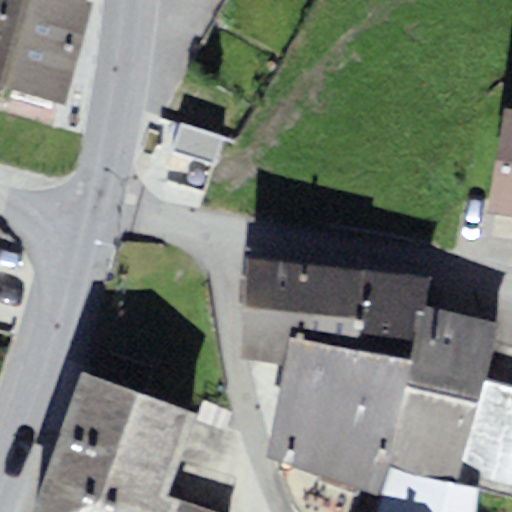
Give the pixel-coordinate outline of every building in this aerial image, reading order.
[(0,0),(0,83),(68,102),(95,1),(91,0),(0,0)] [(511,109),(505,108),(489,212),(511,214),(511,109)] [(223,136),(182,126),(175,154),(217,165),(223,136)] [(433,274),(246,256),(243,357),(286,362),(289,343),(412,360),(426,304),(433,274)] [(500,323),(426,304),(412,360),(386,462),(396,464),(459,480),(484,382),(500,323)] [(286,362),(266,457),(377,495),(386,462),(412,360),(289,343),(286,362)] [(197,413),(84,373),(34,511),(178,511),(182,500),(168,495),(197,413)] [(511,389),(484,382),(459,480),(479,485),(511,493),(511,389)] [(459,480),(396,464),(378,511),(476,511),(479,485),(459,480)] [(214,511),(182,500),(178,511),(214,511)]
